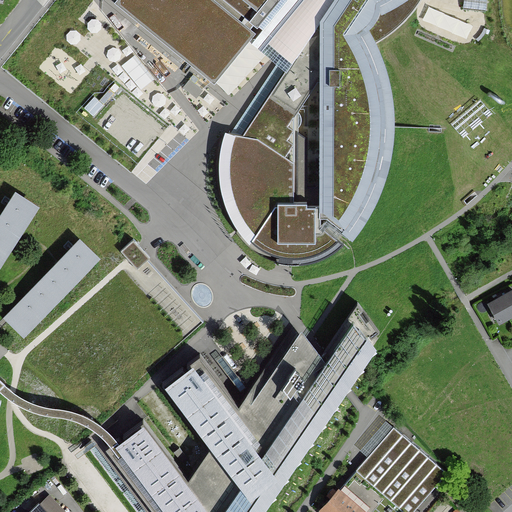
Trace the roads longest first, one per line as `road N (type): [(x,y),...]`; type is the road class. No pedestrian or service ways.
road 1 (residential): [(147,194),(0,84)]
road 2 (residential): [(378,400),(302,511)]
